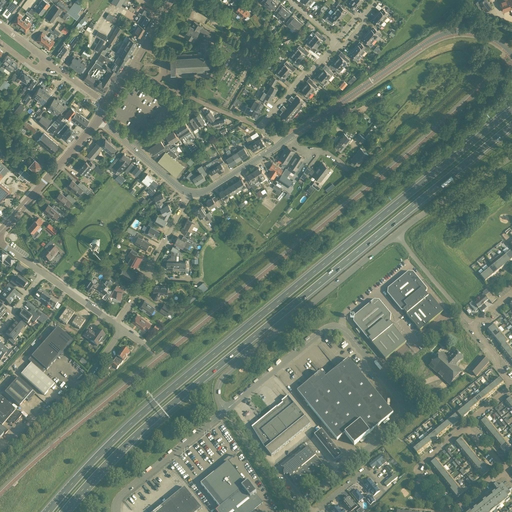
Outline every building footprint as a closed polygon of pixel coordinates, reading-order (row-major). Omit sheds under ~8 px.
[(41,0),(34,9),(38,12),(46,1),(43,0),(41,0)] [(66,12),(69,8),(59,0),(56,5),(66,12)] [(262,0),(261,2),(263,3),(261,5),(265,8),(266,6),(271,0),(262,0)] [(271,0),(266,6),(272,11),(280,0),(275,0),(275,1),(274,0),(271,0)] [(347,0),(345,3),(355,10),(360,4),(355,0),(349,0),(348,1),(347,0)] [(479,8),(482,6),(485,11),(492,7),(486,0),(483,0),(482,1),(481,0),(479,0),(476,3),(479,8)] [(511,0),(499,0),(503,12),(511,8),(511,0)] [(11,1),(2,14),(7,18),(16,5),(11,1)] [(49,4),(46,1),(38,12),(41,14),(49,4)] [(75,1),(72,5),(66,12),(76,19),(79,15),(78,14),(77,14),(77,13),(82,6),(75,1)] [(337,7),(333,11),(342,18),(347,11),(343,8),(345,6),(340,1),(338,4),(336,6),(337,7)] [(279,17),(285,9),(283,7),(284,6),(281,3),(273,12),(279,17)] [(61,9),(55,5),(46,17),(52,22),(61,9)] [(241,5),(235,11),(244,19),(244,18),(247,15),(250,18),(254,24),(255,23),(258,26),(262,23),(255,14),(252,16),(249,13),(241,5)] [(381,7),(376,14),(384,21),(387,17),(388,18),(391,15),(381,7)] [(285,9),(279,17),(284,21),(292,12),(289,10),(288,11),(285,9)] [(329,14),(325,19),(332,25),(334,22),(336,24),(342,18),(333,11),(331,9),(328,12),(330,14),(329,14)] [(137,21),(140,23),(145,15),(147,16),(149,13),(144,10),(141,14),(138,12),(137,15),(139,16),(137,21)] [(13,22),(19,27),(24,19),(21,17),(18,14),(13,22)] [(291,27),(297,20),(295,18),(296,16),(293,14),(286,23),(291,27)] [(376,14),(371,20),(380,28),(382,25),(381,25),(384,21),(376,14)] [(83,15),(74,27),(78,30),(85,21),(84,20),(86,17),(83,15)] [(150,18),(147,16),(145,15),(140,23),(145,26),(150,18)] [(28,22),(24,19),(19,27),(25,31),(31,24),(28,22)] [(297,20),(291,27),(297,32),(304,23),(301,21),(300,22),(297,20)] [(91,21),(86,29),(89,32),(95,23),(91,21)] [(187,32),(185,35),(192,40),(195,37),(199,30),(203,33),(202,35),(207,37),(208,38),(209,37),(211,33),(201,27),(202,26),(194,21),(191,26),(190,25),(186,31),(187,32)] [(131,34),(135,37),(136,35),(139,37),(144,28),(137,24),(135,27),(134,26),(133,29),(134,29),(131,34)] [(117,26),(113,33),(118,36),(122,29),(117,26)] [(372,26),(367,32),(375,39),(378,35),(379,36),(381,34),(372,26)] [(309,35),(311,37),(319,44),(322,40),(319,38),(321,35),(316,31),(315,33),(312,31),(309,35)] [(36,40),(42,44),(46,39),(43,36),(45,34),(42,32),(36,40)] [(372,43),(375,39),(367,32),(361,38),(371,46),(373,44),(372,43)] [(107,47),(110,49),(118,36),(113,33),(107,42),(109,43),(107,47)] [(128,37),(125,43),(129,45),(129,44),(133,46),(136,42),(128,37)] [(319,44),(311,37),(305,44),(311,48),(312,46),(315,48),(319,44)] [(76,38),(72,44),(71,45),(74,48),(79,40),(76,38)] [(97,52),(104,41),(100,38),(93,50),(97,52)] [(50,41),(46,39),(42,44),(48,49),(54,41),(51,39),(50,41)] [(359,41),(353,48),(362,55),(365,51),(366,52),(368,49),(359,41)] [(175,55),(175,58),(170,58),(171,64),(171,71),(176,71),(176,73),(183,72),(183,73),(187,73),(187,72),(204,71),(204,72),(209,72),(208,67),(209,67),(211,64),(211,60),(208,58),(207,42),(200,43),(201,53),(186,54),(186,53),(182,54),(175,55)] [(57,51),(60,53),(57,56),(62,59),(64,56),(65,57),(69,52),(68,51),(69,50),(65,47),(66,45),(63,43),(57,51)] [(118,54),(126,58),(133,46),(129,44),(129,45),(125,43),(118,54)] [(299,45),(294,51),(302,58),(305,54),(302,52),(304,49),(299,45)] [(110,49),(107,47),(107,46),(105,50),(102,50),(100,53),(121,66),(126,58),(118,54),(116,52),(110,49)] [(359,59),(362,55),(353,48),(348,54),(357,62),(360,60),(359,59)] [(298,62),(302,58),(294,51),(288,58),(293,62),(295,60),(298,62)] [(70,64),(75,68),(80,62),(81,59),(74,53),(70,58),(73,60),(70,64)] [(105,64),(117,72),(118,72),(121,66),(100,53),(97,59),(105,64)] [(0,66),(0,72),(1,73),(3,70),(8,74),(12,68),(12,69),(17,62),(7,54),(2,61),(4,62),(0,67),(0,66)] [(336,59),(344,66),(350,60),(344,56),(342,58),(339,55),(336,59)] [(80,62),(75,68),(80,72),(80,71),(84,66),(86,63),(81,59),(80,62)] [(88,72),(83,79),(89,83),(88,85),(97,91),(97,90),(104,95),(109,87),(107,85),(110,79),(112,81),(116,75),(115,75),(117,72),(105,64),(97,59),(95,61),(87,71),(88,72)] [(344,66),(336,59),(332,64),(336,66),(334,69),(339,73),(344,66)] [(286,61),(280,67),(288,74),(292,70),(289,68),(291,65),(286,61)] [(285,78),(288,74),(280,67),(275,74),(280,78),(282,76),(285,78)] [(320,73),(328,80),(334,73),(329,69),(326,71),(323,69),(320,73)] [(23,71),(18,78),(17,77),(15,81),(17,82),(20,79),(26,83),(30,78),(31,76),(28,74),(26,73),(23,71)] [(328,80),(320,73),(316,77),(320,79),(317,82),(323,86),(328,80)] [(10,84),(7,81),(1,77),(0,78),(0,88),(1,89),(3,86),(6,89),(10,84)] [(268,90),(267,90),(274,94),(277,88),(273,86),(277,79),(272,77),(268,83),(271,85),(268,90)] [(31,78),(30,78),(26,83),(23,87),(25,89),(27,86),(31,89),(36,81),(31,78)] [(304,86),(312,93),(317,86),(312,82),(310,84),(307,82),(304,86)] [(312,93),(304,86),(300,90),(303,92),(301,95),(306,99),(312,93)] [(37,99),(46,89),(43,87),(42,88),(40,87),(33,96),(37,99)] [(264,88),(258,98),(259,99),(259,100),(263,103),(266,98),(270,100),(274,94),(267,90),(268,90),(264,88)] [(48,91),(46,89),(37,99),(42,103),(49,94),(47,93),(48,91)] [(296,95),(293,98),(298,102),(295,105),(300,109),(303,106),(301,105),(304,102),(296,95)] [(52,111),(60,100),(57,98),(56,100),(54,98),(47,107),(52,111)] [(297,112),(300,109),(295,105),(298,102),(293,98),(292,100),(290,98),(288,100),(292,103),(289,106),(297,112)] [(60,100),(52,111),(56,114),(60,110),(62,112),(64,109),(66,107),(67,106),(64,104),(63,105),(61,104),(62,102),(60,100)] [(251,106),(259,111),(263,104),(255,100),(251,106)] [(20,104),(14,112),(18,115),(24,107),(20,104)] [(256,116),(259,111),(251,106),(250,107),(247,105),(244,111),(256,116)] [(295,116),(297,112),(289,106),(287,109),(283,106),(282,107),(284,109),(282,111),(287,115),(290,111),(295,116)] [(83,128),(88,121),(75,111),(71,108),(64,116),(69,120),(70,119),(83,128)] [(211,121),(215,118),(209,111),(206,114),(206,115),(205,116),(208,121),(210,119),(211,121)] [(287,115),(282,111),(279,114),(287,121),(290,118),(292,119),(295,116),(290,111),(287,115)] [(203,125),(202,124),(205,122),(199,113),(193,117),(199,126),(200,125),(201,127),(203,125)] [(44,129),(50,122),(51,121),(43,114),(41,117),(37,122),(44,129)] [(214,125),(220,124),(225,123),(223,118),(220,119),(220,117),(220,116),(219,116),(215,118),(211,121),(209,122),(212,126),(214,125)] [(198,126),(192,118),(187,122),(192,129),(193,129),(195,133),(200,129),(198,126)] [(25,121),(22,124),(25,126),(24,128),(26,130),(27,129),(30,132),(27,134),(30,137),(32,134),(33,135),(37,130),(28,123),(26,120),(25,121)] [(185,122),(175,129),(186,145),(196,138),(185,122)] [(61,128),(71,136),(75,131),(66,123),(61,128)] [(52,124),(46,130),(51,134),(54,131),(54,130),(56,127),(52,124)] [(71,136),(61,128),(57,133),(67,141),(71,136)] [(170,142),(167,144),(168,146),(175,153),(178,151),(176,147),(182,143),(174,130),(166,135),(170,142)] [(57,145),(44,133),(37,141),(50,153),(57,145)] [(264,144),(261,139),(264,138),(261,133),(258,135),(259,136),(257,136),(253,138),(253,139),(259,147),(264,144)] [(344,133),(338,139),(346,146),(352,139),(344,133)] [(362,144),(366,139),(360,134),(356,139),(362,144)] [(91,161),(91,160),(101,149),(103,146),(101,144),(103,142),(102,141),(105,138),(101,135),(95,142),(96,143),(86,156),(91,161)] [(103,146),(101,149),(103,151),(106,148),(112,153),(116,147),(109,142),(110,141),(108,139),(107,140),(105,138),(102,141),(103,142),(101,144),(103,146)] [(248,142),(245,143),(245,144),(246,146),(248,148),(250,146),(253,151),(259,147),(253,139),(252,139),(249,141),(250,142),(248,143),(248,142)] [(341,151),(346,146),(338,139),(334,145),(341,151)] [(177,155),(175,153),(168,146),(167,144),(164,146),(160,140),(149,148),(153,154),(154,153),(157,157),(158,157),(160,159),(159,160),(176,174),(183,166),(174,159),(177,155)] [(281,164),(291,149),(287,146),(277,161),(281,164)] [(226,152),(229,156),(226,158),(231,165),(236,162),(232,155),(232,154),(227,147),(225,148),(227,151),(226,152)] [(236,162),(242,158),(237,151),(238,151),(236,147),(233,149),(235,153),(232,154),(232,155),(236,162)] [(243,147),(238,151),(237,151),(242,158),(248,154),(243,147)] [(367,154),(360,148),(351,159),(358,165),(367,154)] [(294,151),(291,149),(281,164),(284,167),(294,151)] [(294,174),(305,158),(297,153),(285,171),(284,171),(277,180),(287,187),(292,181),(287,177),(290,172),(294,174)] [(115,159),(108,167),(111,170),(114,166),(116,168),(113,171),(117,175),(120,172),(130,160),(123,154),(122,155),(119,158),(120,159),(118,160),(116,158),(115,159)] [(217,158),(211,161),(214,165),(219,173),(224,169),(221,164),(224,162),(221,158),(220,157),(218,158),(217,158)] [(32,162),(29,166),(35,171),(40,165),(34,159),(33,158),(30,161),(32,162)] [(86,161),(78,170),(87,177),(88,177),(90,175),(90,173),(88,171),(92,167),(93,168),(95,165),(90,161),(88,163),(86,161)] [(219,173),(214,165),(211,161),(203,166),(208,173),(210,171),(214,176),(219,173)] [(0,201),(10,190),(0,181),(0,178),(4,174),(8,169),(0,162),(0,201)] [(312,168),(309,172),(316,178),(326,166),(322,162),(315,171),(312,168)] [(131,163),(125,170),(128,173),(130,170),(131,172),(132,171),(136,175),(142,169),(137,165),(136,167),(131,163)] [(282,170),(273,163),(269,168),(271,170),(268,175),(273,178),(276,173),(279,175),(282,170)] [(206,179),(204,176),(207,174),(202,165),(197,168),(200,173),(195,176),(190,172),(186,176),(193,182),(195,181),(197,184),(206,179)] [(326,166),(316,178),(320,181),(330,169),(326,166)] [(253,171),(259,181),(265,177),(263,174),(264,174),(262,170),(261,171),(259,167),(253,171)] [(23,169),(18,176),(22,180),(24,177),(27,180),(29,181),(31,179),(29,178),(31,176),(23,169)] [(254,183),(259,181),(253,171),(248,174),(251,180),(249,182),(253,189),(257,187),(254,183)] [(115,179),(121,184),(125,179),(119,174),(115,179)] [(145,182),(148,184),(153,178),(147,174),(140,182),(142,184),(145,182)] [(10,182),(19,190),(24,184),(15,176),(10,182)] [(156,191),(154,189),(158,183),(153,178),(148,184),(146,187),(149,189),(147,191),(152,195),(156,191)] [(241,178),(236,182),(240,188),(241,190),(247,187),(248,189),(251,187),(249,185),(246,180),(244,182),(241,178)] [(72,180),(67,186),(77,195),(82,190),(85,192),(88,188),(81,183),(79,186),(77,184),(72,180)] [(234,192),(240,188),(236,182),(230,185),(234,192)] [(314,182),(311,185),(318,190),(322,186),(318,183),(317,184),(314,182)] [(229,195),(234,192),(230,185),(225,189),(229,195)] [(282,189),(274,185),(272,188),(276,191),(275,193),(278,195),(279,192),(280,193),(282,189)] [(223,204),(225,202),(223,199),(229,195),(225,189),(219,192),(222,196),(219,198),(223,204)] [(66,208),(71,202),(73,204),(76,200),(68,194),(65,197),(60,192),(55,198),(66,208)] [(162,192),(154,196),(157,202),(154,204),(156,207),(163,203),(161,200),(165,199),(162,192)] [(219,207),(221,205),(216,196),(213,198),(212,197),(206,201),(211,208),(216,204),(218,207),(219,207)] [(158,215),(154,221),(156,222),(163,226),(170,213),(169,211),(172,210),(168,204),(164,206),(163,203),(156,207),(158,210),(161,209),(164,214),(162,217),(158,215)] [(54,209),(48,204),(43,211),(54,220),(59,214),(61,216),(64,212),(56,206),(54,209)] [(204,218),(205,217),(206,219),(212,216),(209,212),(206,213),(201,206),(194,211),(196,215),(197,214),(198,214),(200,218),(203,216),(204,218)] [(40,232),(37,229),(43,222),(39,218),(36,221),(35,220),(29,228),(32,230),(31,232),(35,238),(40,232)] [(191,229),(193,225),(197,228),(200,223),(197,220),(193,218),(191,221),(188,219),(184,225),(191,229)] [(153,227),(156,222),(154,221),(151,219),(147,227),(145,231),(143,234),(151,239),(153,236),(156,238),(159,231),(153,227)] [(53,236),(57,231),(49,224),(46,227),(52,231),(50,233),(53,236)] [(184,225),(181,231),(184,232),(185,233),(188,235),(190,231),(192,233),(194,230),(191,229),(184,225)] [(138,233),(136,236),(135,236),(131,242),(145,250),(147,246),(149,242),(143,239),(145,236),(138,233)] [(195,242),(193,241),(187,238),(183,236),(182,239),(181,239),(178,237),(174,243),(182,247),(186,250),(189,244),(193,246),(195,242)] [(99,241),(98,240),(97,239),(96,239),(95,239),(94,239),(92,240),(92,241),(91,242),(91,244),(92,245),(93,246),(94,247),(95,247),(96,247),(97,247),(99,245),(99,244),(100,243),(100,242),(99,241)] [(50,242),(46,247),(49,250),(43,256),(50,262),(58,252),(52,247),(54,245),(50,242)] [(173,246),(170,250),(171,251),(174,252),(174,255),(173,258),(173,262),(173,269),(179,269),(179,262),(177,262),(177,255),(176,255),(176,253),(177,251),(179,249),(177,248),(173,246)] [(511,254),(507,248),(502,252),(503,252),(510,261),(511,259),(511,254)] [(137,252),(132,249),(128,255),(133,257),(130,263),(134,265),(134,266),(135,267),(135,266),(137,267),(142,258),(136,255),(137,252)] [(171,251),(171,255),(171,257),(169,257),(167,260),(163,260),(161,265),(167,266),(167,269),(173,269),(173,262),(173,258),(174,255),(174,252),(171,251)] [(0,262),(2,264),(4,261),(11,266),(15,262),(8,256),(7,257),(1,252),(0,253),(0,262)] [(506,265),(510,261),(503,252),(499,256),(500,258),(506,265)] [(502,268),(506,265),(500,258),(496,261),(502,268)] [(185,270),(186,266),(189,267),(189,263),(188,260),(185,260),(185,262),(179,262),(179,269),(185,270)] [(498,271),(502,268),(496,261),(492,265),(498,271)] [(27,271),(18,265),(15,270),(24,276),(27,271)] [(492,265),(488,268),(494,275),(498,271),(492,265)] [(135,273),(124,267),(120,274),(124,276),(125,275),(128,277),(128,278),(131,280),(135,273)] [(489,278),(494,275),(488,268),(484,271),(489,278)] [(489,278),(484,271),(479,275),(485,282),(489,278)] [(422,286),(419,283),(412,274),(409,274),(389,290),(389,294),(398,305),(399,305),(399,308),(402,308),(403,310),(403,311),(406,314),(406,315),(420,331),(443,312),(430,295),(428,297),(421,289),(422,286)] [(23,289),(27,284),(17,276),(13,281),(12,280),(10,283),(16,287),(17,284),(23,289)] [(94,278),(94,279),(89,276),(88,278),(90,280),(84,288),(90,292),(96,283),(95,283),(97,280),(94,278)] [(108,290),(107,288),(106,288),(108,285),(111,284),(114,280),(108,276),(104,282),(102,281),(96,289),(100,291),(100,293),(100,294),(103,296),(102,297),(105,299),(109,294),(107,292),(108,290)] [(121,298),(122,292),(123,291),(124,291),(126,288),(118,283),(110,295),(113,297),(113,301),(121,302),(121,298)] [(202,293),(207,288),(203,283),(196,288),(197,289),(202,293)] [(5,294),(13,300),(17,296),(12,291),(14,289),(8,284),(6,287),(9,289),(5,294)] [(153,293),(152,296),(157,299),(160,294),(162,293),(167,293),(167,292),(168,293),(169,291),(169,289),(168,287),(167,287),(168,286),(154,286),(153,293)] [(39,299),(44,302),(48,297),(44,295),(45,293),(40,289),(34,297),(38,300),(39,299)] [(483,294),(473,303),(478,309),(488,301),(488,300),(492,304),(496,300),(487,289),(482,293),(483,294)] [(0,301),(2,303),(4,300),(9,305),(13,300),(5,294),(4,292),(0,296),(0,301)] [(51,299),(48,297),(44,302),(47,304),(46,305),(53,309),(58,302),(52,298),(51,299)] [(140,307),(150,314),(155,307),(145,300),(142,304),(141,304),(140,306),(140,307)] [(406,343),(389,322),(387,320),(388,314),(378,302),(374,302),(355,318),(355,322),(358,326),(365,334),(367,334),(367,338),(385,360),(406,343)] [(38,311),(30,304),(28,308),(35,314),(38,311)] [(74,313),(73,312),(67,308),(58,320),(66,325),(74,313)] [(24,319),(23,320),(27,324),(31,320),(34,323),(39,317),(31,310),(27,315),(23,311),(19,316),(24,319)] [(71,324),(79,330),(85,321),(77,315),(71,324)] [(137,315),(132,322),(136,325),(136,324),(139,326),(138,326),(142,329),(144,327),(147,329),(146,330),(147,330),(151,324),(137,315)] [(20,332),(23,328),(25,329),(27,326),(21,322),(19,324),(16,322),(13,326),(20,332)] [(491,334),(498,329),(495,325),(495,324),(488,330),(491,334)] [(16,336),(17,337),(21,333),(20,332),(13,326),(9,330),(16,336)] [(31,364),(42,374),(47,370),(59,356),(60,356),(61,356),(63,355),(63,354),(63,353),(64,351),(72,342),(58,328),(28,361),(31,364)] [(498,329),(491,334),(495,339),(502,333),(498,329)] [(16,336),(9,330),(5,334),(10,338),(8,341),(13,345),(16,343),(13,340),(16,336)] [(88,330),(83,336),(97,346),(99,343),(100,343),(101,343),(102,343),(102,342),(102,341),(102,340),(105,336),(103,334),(102,334),(100,332),(99,332),(98,331),(95,335),(93,334),(93,333),(88,330)] [(505,337),(502,333),(495,339),(498,343),(505,337)] [(505,337),(498,343),(502,347),(507,343),(509,341),(505,337)] [(455,338),(448,343),(454,350),(460,345),(455,338)] [(448,343),(444,347),(453,357),(457,354),(454,350),(448,343)] [(500,348),(503,353),(510,347),(507,343),(502,347),(500,348)] [(460,345),(454,350),(457,354),(459,356),(465,351),(460,345)] [(0,359),(1,360),(5,355),(8,357),(12,351),(10,349),(9,350),(4,347),(0,351),(0,359)] [(444,347),(439,350),(448,361),(453,357),(444,347)] [(511,349),(510,347),(503,353),(507,357),(511,352),(511,349)] [(114,363),(112,366),(114,367),(127,350),(123,348),(117,356),(118,357),(113,363),(114,363)] [(130,352),(127,350),(114,367),(117,369),(120,364),(120,365),(123,361),(124,361),(130,352)] [(439,350),(435,354),(443,365),(448,361),(439,350)] [(465,351),(459,356),(465,363),(471,358),(465,351)] [(435,354),(430,358),(439,369),(443,365),(435,354)] [(457,354),(453,357),(460,367),(465,363),(459,356),(457,354)] [(489,363),(488,362),(482,356),(469,371),(476,377),(489,363)] [(453,357),(448,361),(456,370),(460,367),(453,357)] [(84,366),(87,362),(82,358),(79,362),(84,366)] [(430,358),(425,362),(434,373),(439,369),(430,358)] [(301,388),(297,392),(337,440),(345,434),(354,446),(369,433),(393,414),(348,359),(339,367),(337,369),(325,378),(324,377),(320,373),(305,385),(301,388)] [(448,361),(443,365),(451,374),(456,370),(448,361)] [(425,362),(421,366),(430,376),(434,373),(425,362)] [(42,374),(31,364),(21,375),(44,396),(54,384),(42,374)] [(443,365),(439,369),(446,378),(451,374),(443,365)] [(421,366),(416,369),(425,380),(430,376),(421,366)] [(416,369),(411,373),(417,380),(420,384),(425,380),(416,369)] [(439,369),(434,373),(442,382),(446,378),(439,369)] [(411,373),(405,378),(411,385),(417,380),(411,373)] [(434,373),(430,376),(437,386),(442,382),(434,373)] [(9,374),(0,384),(0,387),(1,389),(13,377),(9,374)] [(430,376),(425,380),(433,389),(437,386),(430,376)] [(494,381),(500,388),(504,384),(498,377),(494,381)] [(17,379),(4,394),(19,407),(25,399),(28,402),(34,394),(17,379)] [(417,380),(411,385),(416,391),(422,386),(420,384),(417,380)] [(425,380),(420,384),(422,386),(428,393),(433,389),(425,380)] [(490,384),(495,391),(500,388),(494,381),(490,384)] [(486,388),(491,395),(495,391),(490,384),(486,388)] [(422,386),(416,391),(422,398),(428,393),(422,386)] [(481,391),(487,398),(491,395),(486,388),(481,391)] [(477,395),(483,401),(487,398),(481,391),(477,395)] [(34,405),(40,399),(36,395),(26,406),(28,408),(32,404),(34,405)] [(479,405),(483,401),(477,395),(473,398),(479,405)] [(0,431),(3,434),(4,435),(8,431),(7,431),(2,426),(6,421),(10,424),(13,421),(15,423),(14,423),(15,424),(16,424),(17,423),(18,422),(19,421),(19,420),(20,420),(19,419),(22,416),(1,397),(0,397),(0,431)] [(475,408),(479,405),(473,398),(469,402),(475,408)] [(290,400),(287,403),(284,405),(283,403),(277,408),(277,407),(252,428),(265,448),(271,457),(311,425),(305,418),(297,408),(290,400)] [(465,405),(470,412),(475,408),(469,402),(465,405)] [(461,408),(466,415),(470,412),(465,405),(461,408)] [(461,408),(456,412),(462,419),(466,415),(461,408)] [(456,424),(460,420),(454,414),(450,417),(456,424)] [(456,424),(450,417),(446,421),(451,428),(456,424)] [(483,428),(490,422),(486,418),(479,423),(483,428)] [(447,431),(451,428),(446,421),(442,424),(447,431)] [(490,422),(483,428),(486,432),(493,426),(490,422)] [(443,434),(447,431),(442,424),(437,428),(443,434)] [(497,430),(493,426),(486,432),(490,436),(497,430)] [(439,438),(443,434),(437,428),(433,431),(439,438)] [(321,430),(314,436),(318,441),(326,435),(321,430)] [(500,434),(497,430),(490,436),(493,440),(500,434)] [(435,441),(439,438),(433,431),(429,434),(435,441)] [(430,445),(435,441),(429,434),(425,438),(430,445)] [(500,434),(493,440),(497,444),(504,439),(500,434)] [(326,435),(318,441),(322,446),(330,440),(326,435)] [(426,448),(430,445),(425,438),(421,441),(426,448)] [(458,448),(465,442),(461,438),(455,444),(458,448)] [(507,443),(504,439),(497,444),(500,448),(507,443)] [(330,440),(322,446),(326,451),(334,445),(330,440)] [(422,452),(426,448),(421,441),(416,445),(422,452)] [(465,442),(458,448),(462,452),(468,447),(465,442)] [(507,443),(500,448),(504,453),(510,447),(507,443)] [(334,445),(326,451),(331,457),(338,451),(334,445)] [(418,455),(422,452),(416,445),(412,448),(418,455)] [(308,447),(282,468),(284,471),(283,471),(283,474),(284,475),(287,476),(288,475),(297,486),(322,464),(308,447)] [(472,451),(468,447),(462,452),(465,456),(472,451)] [(338,451),(331,457),(335,462),(342,456),(338,451)] [(475,455),(472,451),(465,456),(468,461),(475,455)] [(479,459),(475,455),(468,461),(472,465),(479,459)] [(386,463),(380,456),(369,465),(372,469),(376,466),(379,469),(386,463)] [(429,464),(433,469),(440,463),(436,459),(429,464)] [(482,463),(479,459),(472,465),(475,469),(482,463)] [(201,484),(220,508),(216,511),(252,511),(262,504),(255,494),(256,493),(247,483),(246,484),(228,462),(205,481),(201,484)] [(433,469),(436,473),(443,467),(440,463),(433,469)] [(486,467),(482,463),(475,469),(479,473),(486,467)] [(443,467),(436,473),(440,477),(447,471),(443,467)] [(489,472),(486,467),(479,473),(482,477),(489,472)] [(440,477),(443,481),(450,476),(447,471),(440,477)] [(391,475),(392,477),(384,484),(384,485),(386,487),(398,478),(395,475),(394,475),(393,474),(391,475)] [(443,481),(447,485),(453,480),(450,476),(443,481)] [(373,497),(380,491),(370,479),(363,484),(368,490),(366,491),(368,494),(370,492),(373,497)] [(453,480),(447,485),(450,490),(457,484),(453,480)] [(492,511),(493,511),(497,508),(502,504),(507,500),(506,499),(510,495),(502,485),(501,486),(498,483),(493,487),(494,488),(496,490),(470,511),(469,511),(492,511)] [(450,490),(454,494),(460,488),(457,484),(450,490)] [(184,488),(180,491),(154,511),(196,511),(201,509),(184,488)] [(460,488),(454,494),(457,498),(464,493),(460,488)] [(357,490),(352,494),(359,502),(364,498),(361,495),(362,494),(361,492),(360,493),(357,490)] [(377,504),(370,495),(365,499),(370,506),(372,508),(375,506),(377,504)] [(348,496),(342,501),(350,511),(351,511),(357,507),(348,496)]
